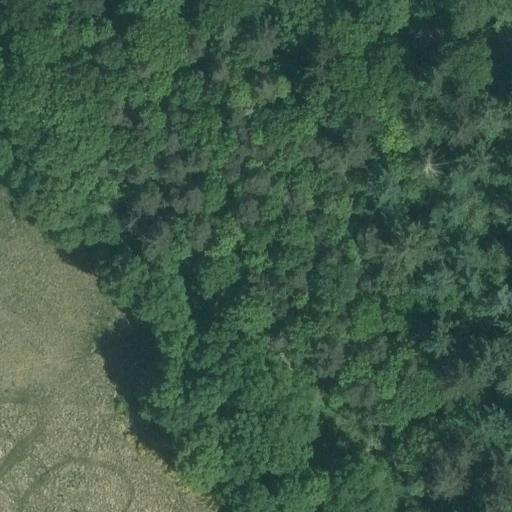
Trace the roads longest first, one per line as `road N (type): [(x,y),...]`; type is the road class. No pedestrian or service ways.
road 1 (track): [(450,511),(162,233),(0,100)]
road 2 (unclassified): [(511,52),(290,0)]
